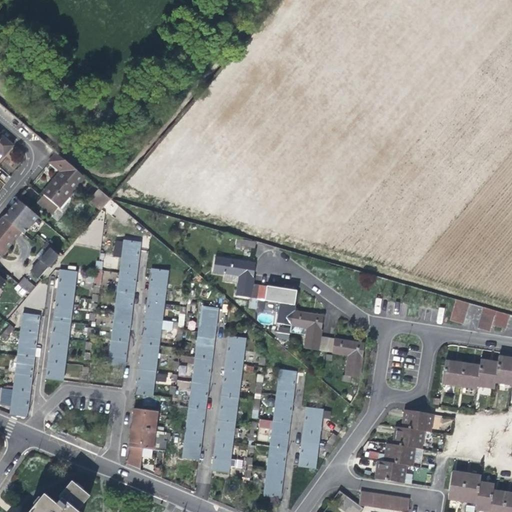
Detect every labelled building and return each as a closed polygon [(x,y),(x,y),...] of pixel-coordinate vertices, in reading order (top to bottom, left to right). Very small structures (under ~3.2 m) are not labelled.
[(7,153),(13,146),(0,135),(0,158),(1,158),(2,159),(7,153)] [(59,207),(84,178),(56,153),(50,162),(61,172),(53,182),(44,193),(45,194),(44,196),(58,207),(58,206),(59,207)] [(88,202),(100,213),(110,200),(99,190),(88,202)] [(52,213),(58,207),(44,196),(38,202),(52,213)] [(17,201),(9,211),(28,227),(37,217),(21,204),(17,201)] [(9,211),(3,219),(20,232),(22,234),(28,227),(9,211)] [(0,229),(13,240),(20,232),(3,219),(0,221),(0,229)] [(0,256),(13,240),(0,229),(0,256)] [(233,239),(232,246),(247,248),(252,249),(253,243),(233,239)] [(136,261),(138,251),(139,244),(121,241),(105,366),(122,368),(124,351),(127,332),(130,312),(132,291),(136,261)] [(60,254),(47,243),(44,248),(48,252),(31,272),(38,279),(60,254)] [(222,273),(224,260),(212,258),(210,271),(222,273)] [(235,296),(248,298),(250,285),(251,279),(253,265),(251,264),(245,263),(224,260),(222,273),(222,274),(225,274),(224,281),(237,283),(235,296)] [(136,376),(134,394),(151,396),(167,271),(150,270),(148,288),(145,310),(142,331),(139,352),(136,376)] [(46,370),(45,379),(62,381),(76,273),(58,271),(57,280),(55,299),(51,328),(48,352),(46,370)] [(19,284),(30,293),(36,286),(24,277),(19,284)] [(254,309),(255,299),(257,286),(250,285),(248,298),(247,308),(254,309)] [(255,299),(263,300),(265,287),(257,286),(255,299)] [(275,289),(265,287),(263,300),(279,303),(277,323),(289,325),(291,312),(294,292),(275,289)] [(456,301),(453,308),(466,312),(468,304),(456,301)] [(215,319),(216,309),(199,308),(181,457),(198,459),(200,443),(203,420),(206,396),(209,373),(212,347),(215,319)] [(453,308),(451,315),(464,319),(466,312),(453,308)] [(493,320),(496,312),(482,308),(480,316),(493,320)] [(303,314),(291,312),(289,325),(288,331),(304,334),(302,348),(316,350),(318,336),(321,316),(303,314)] [(493,320),(506,323),(508,316),(496,312),(493,320)] [(8,413),(26,416),(28,403),(30,384),(32,366),(35,348),(37,328),(39,316),(21,314),(8,413)] [(461,325),(464,319),(451,315),(449,321),(461,325)] [(480,316),(478,323),(491,326),(493,320),(480,316)] [(504,330),(506,323),(493,320),(491,326),(504,330)] [(162,321),(162,330),(172,330),(172,321),(162,321)] [(489,333),(491,326),(478,323),(477,329),(489,333)] [(5,341),(14,330),(11,326),(1,337),(5,341)] [(316,350),(323,351),(325,337),(318,336),(316,350)] [(211,470),(228,472),(244,340),(227,337),(227,344),(222,382),(219,406),(216,430),(212,457),(211,470)] [(323,351),(329,352),(332,339),(325,337),(323,351)] [(344,341),(332,339),(329,352),(346,355),(342,382),(350,383),(350,377),(356,378),(362,344),(344,341)] [(492,382),(510,385),(511,370),(511,360),(505,359),(496,358),(495,363),(492,382)] [(491,389),(492,382),(495,363),(488,363),(478,361),(477,367),(474,386),(491,389)] [(439,384),(456,386),(459,364),(451,363),(443,362),(439,384)] [(474,389),(474,386),(477,367),(467,366),(459,364),(456,386),(474,389)] [(293,379),(293,373),(278,371),(262,497),(278,499),(280,485),(283,462),(285,438),(289,409),(293,379)] [(131,418),(130,427),(152,430),(155,411),(132,408),(131,418)] [(300,448),(298,466),(313,468),(320,410),(305,408),(303,418),(300,448)] [(400,419),(399,429),(417,432),(424,433),(427,414),(402,410),(400,419)] [(130,427),(129,436),(128,439),(127,446),(125,464),(138,469),(140,448),(150,449),(150,448),(164,450),(165,444),(165,437),(166,432),(152,430),(130,427)] [(390,442),(389,446),(395,446),(409,449),(415,450),(417,432),(399,429),(392,428),(391,436),(390,442)] [(332,443),(336,437),(331,434),(327,441),(332,443)] [(406,466),(409,449),(395,446),(389,446),(384,445),(382,453),(381,462),(394,464),(401,465),(406,466)] [(320,453),(325,455),(328,449),(324,446),(320,453)] [(231,459),(231,468),(242,468),(242,459),(231,459)] [(398,482),(401,465),(394,464),(381,462),(375,461),(374,469),(373,477),(384,479),(398,482)] [(444,499),(458,502),(462,474),(456,473),(448,472),(445,490),(444,499)] [(470,475),(462,474),(458,502),(473,504),(475,483),(476,476),(470,475)] [(472,510),(484,511),(485,511),(489,491),(490,485),(482,484),(475,483),(473,504),(472,510)] [(43,496),(41,499),(57,511),(78,511),(89,499),(71,484),(58,499),(61,501),(56,507),(43,496)] [(357,505),(363,506),(366,493),(359,491),(358,494),(357,505)] [(499,511),(503,493),(496,492),(489,491),(485,511),(499,511)] [(366,493),(363,506),(364,506),(371,507),(373,494),(366,493)] [(511,511),(511,494),(503,493),(499,511),(511,511)] [(373,494),(371,507),(377,508),(380,495),(373,494)] [(380,495),(377,508),(384,509),(387,496),(380,495)] [(387,496),(384,509),(391,510),(393,497),(387,496)] [(343,511),(359,511),(362,509),(345,497),(338,507),(343,511)] [(393,497),(391,510),(398,511),(400,498),(393,497)] [(400,498),(398,511),(399,511),(404,511),(407,499),(400,498)] [(57,511),(41,499),(29,511),(57,511)]
